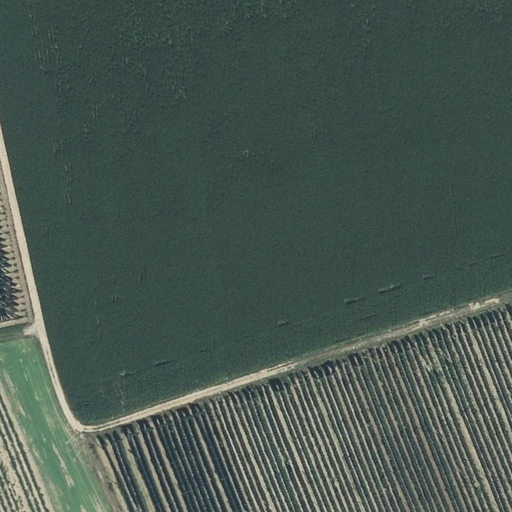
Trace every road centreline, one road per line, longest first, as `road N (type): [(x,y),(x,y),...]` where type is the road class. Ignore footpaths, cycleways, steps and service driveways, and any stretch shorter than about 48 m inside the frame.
road 1 (track): [(80,432),(511,297)]
road 2 (track): [(0,134),(41,334),(115,511)]
